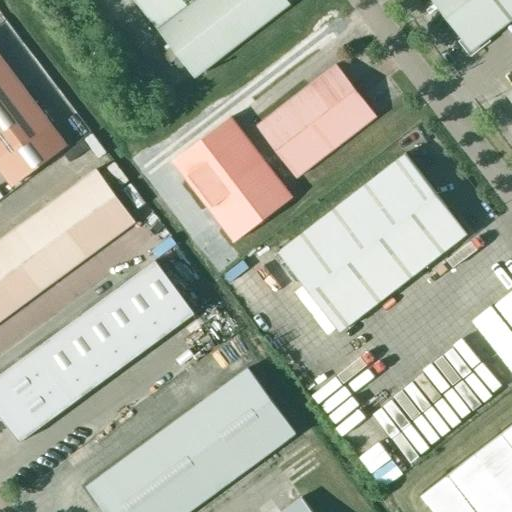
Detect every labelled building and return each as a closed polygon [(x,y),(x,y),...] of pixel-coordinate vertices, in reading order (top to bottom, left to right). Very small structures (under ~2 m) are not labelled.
[(134,0),(194,78),(290,4),(286,0),(134,0)] [(511,0),(431,0),(471,51),(511,19),(511,0)] [(67,145),(0,55),(0,169),(12,186),(67,145)] [(336,64),(256,126),(296,177),(376,116),(336,64)] [(171,160),(232,241),(292,196),(230,115),(171,160)] [(277,252),(339,332),(467,233),(405,153),(277,252)] [(0,320),(135,221),(96,169),(0,239),(0,320)] [(132,173),(125,178),(137,198),(144,194),(132,173)] [(195,313),(156,260),(0,374),(0,415),(19,442),(195,313)] [(187,511),(296,432),(248,367),(86,486),(105,511),(187,511)] [(511,511),(511,424),(421,495),(433,511),(511,511)] [(313,511),(301,496),(279,511),(313,511)]
